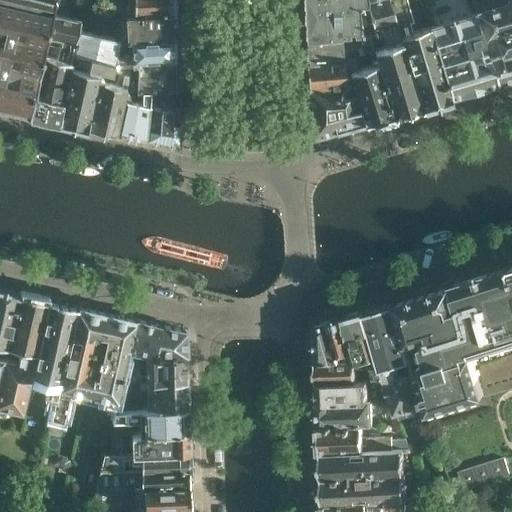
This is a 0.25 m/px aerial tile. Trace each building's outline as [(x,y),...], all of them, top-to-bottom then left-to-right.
[(30,110),(52,12),(54,0),(0,0),(0,103),(29,110),(30,110)] [(172,13),(171,0),(122,0),(123,15),(172,13)] [(374,32),(368,1),(367,0),(301,0),(303,25),(304,39),(345,35),(371,33),(374,32)] [(422,104),(390,0),(369,0),(368,1),(374,32),(376,32),(384,29),(386,36),(392,37),(394,41),(375,48),(393,113),(422,104)] [(390,0),(422,104),(450,95),(429,25),(410,30),(408,21),(410,20),(404,0),(390,0)] [(511,0),(460,0),(461,3),(466,5),(469,13),(434,23),(432,17),(436,11),(432,0),(421,0),(429,25),(450,95),(452,95),(460,92),(469,90),(478,87),(486,85),(486,84),(495,82),(497,81),(497,82),(511,77),(511,0)] [(58,117),(78,31),(81,18),(52,12),(30,110),(58,117)] [(172,13),(123,15),(117,15),(118,40),(121,40),(173,38),(172,13)] [(97,80),(99,69),(113,72),(114,71),(115,66),(121,40),(118,40),(78,31),(58,117),(82,122),(87,123),(97,80)] [(371,33),(345,35),(353,85),(365,121),(393,113),(375,48),(371,33)] [(353,85),(345,35),(304,39),(307,74),(308,88),(341,86),(353,85)] [(174,56),(173,38),(121,40),(115,66),(130,66),(133,66),(132,58),(174,56)] [(175,89),(174,56),(132,58),(133,66),(130,66),(126,89),(133,89),(143,89),(150,89),(175,89)] [(116,130),(116,129),(126,89),(130,66),(115,66),(114,71),(121,73),(118,85),(97,80),(87,123),(116,130)] [(365,121),(353,85),(341,86),(342,97),(332,100),(336,130),(365,121)] [(336,130),(332,100),(342,97),(341,86),(308,88),(308,90),(310,104),(311,123),(312,137),(336,130)] [(145,137),(149,94),(150,89),(143,89),(142,101),(132,99),(133,89),(126,89),(116,129),(123,131),(145,137)] [(176,107),(175,89),(150,89),(149,94),(160,95),(160,106),(176,107)] [(178,143),(176,107),(160,106),(160,95),(149,94),(145,137),(178,143)] [(511,267),(486,275),(484,270),(473,274),(474,279),(454,285),(395,302),(407,343),(425,338),(426,344),(419,346),(418,350),(425,373),(417,375),(427,411),(484,393),(511,384),(511,267)] [(0,375),(4,356),(7,343),(19,293),(0,288),(0,375)] [(0,403),(21,409),(30,371),(48,299),(47,299),(19,293),(7,343),(24,347),(24,351),(19,350),(18,355),(22,356),(22,360),(4,356),(0,375),(0,403)] [(87,390),(106,312),(48,299),(30,371),(54,377),(50,394),(55,395),(50,416),(62,419),(63,412),(67,408),(69,405),(69,401),(67,396),(70,386),(87,390)] [(511,511),(511,482),(511,481),(468,494),(454,498),(427,411),(417,375),(416,372),(397,378),(393,365),(412,359),(407,343),(395,302),(366,311),(387,379),(393,400),(405,440),(408,448),(414,469),(416,475),(427,511),(511,511)] [(387,379),(366,311),(346,317),(358,359),(357,360),(357,366),(365,369),(366,380),(387,379)] [(119,384),(126,357),(135,319),(106,312),(87,390),(105,395),(103,403),(114,406),(119,384)] [(358,359),(346,317),(330,322),(339,350),(343,360),(357,360),(358,359)] [(156,356),(160,324),(135,319),(126,357),(156,356)] [(339,350),(330,322),(330,321),(319,324),(319,325),(317,328),(317,350),(339,350)] [(185,355),(184,339),(184,329),(160,324),(156,356),(185,355)] [(343,360),(339,350),(317,350),(318,360),(343,360)] [(156,356),(126,357),(119,384),(124,383),(186,380),(185,364),(185,355),(156,356)] [(358,381),(357,366),(357,360),(343,360),(318,360),(319,381),(358,381)] [(370,400),(369,385),(373,384),(382,384),(382,399),(389,399),(393,400),(387,379),(366,380),(358,381),(319,381),(320,401),(370,400)] [(187,406),(186,392),(186,380),(124,383),(125,394),(146,393),(146,408),(187,406)] [(373,424),(372,399),(370,400),(320,401),(321,426),(362,425),(373,424)] [(187,431),(187,418),(187,406),(146,408),(113,410),(111,420),(140,419),(141,433),(187,431)] [(392,440),(391,437),(363,438),(362,425),(321,426),(322,452),(402,449),(408,448),(405,440),(392,440)] [(188,450),(187,431),(141,433),(107,435),(103,453),(188,450)] [(404,475),(416,475),(414,469),(403,469),(402,449),(322,452),(323,477),(324,502),(376,500),(405,499),(404,475)] [(188,467),(188,459),(188,450),(103,453),(99,471),(111,471),(110,459),(128,458),(129,463),(130,463),(130,462),(130,461),(142,460),(142,469),(188,467)] [(190,507),(189,484),(188,467),(142,469),(111,471),(99,471),(90,510),(141,509),(190,507)] [(468,494),(511,481),(508,471),(465,484),(468,494)] [(54,511),(0,499),(0,500),(0,511),(54,511)] [(367,511),(376,511),(376,500),(324,502),(323,511),(367,511)]
